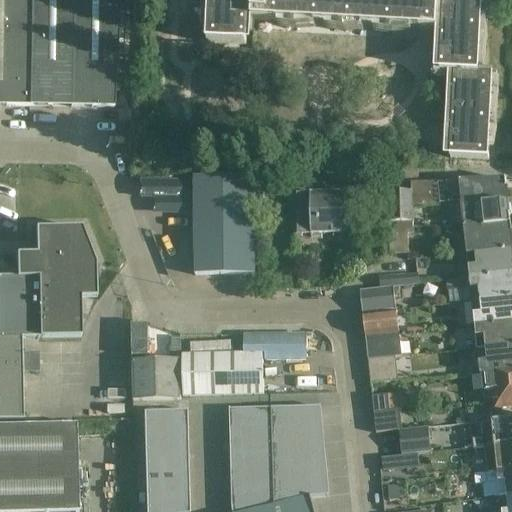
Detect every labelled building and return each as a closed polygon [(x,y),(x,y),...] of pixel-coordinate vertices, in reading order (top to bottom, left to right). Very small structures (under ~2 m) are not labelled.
[(0,0),(0,108),(29,109),(29,0),(0,0)] [(29,0),(29,109),(114,110),(119,0),(29,0)] [(345,29),(346,0),(209,0),(207,44),(246,46),(247,23),(253,24),(345,29)] [(346,0),(345,29),(443,34),(441,75),(455,75),(450,159),(489,161),(493,75),(479,75),(483,0),(346,0)] [(112,125),(112,135),(131,136),(132,126),(112,125)] [(255,277),(253,178),(194,178),(195,277),(255,277)] [(436,208),(461,205),(461,204),(473,203),(474,208),(508,203),(506,182),(410,185),(411,193),(412,193),(412,209),(436,207),(436,208)] [(412,193),(411,193),(388,194),(389,225),(393,225),(413,224),(412,209),(412,193)] [(346,235),(346,215),(346,194),(293,196),(294,236),(346,235)] [(461,204),(463,228),(482,227),(482,230),(511,226),(510,218),(509,218),(509,217),(511,214),(511,208),(508,206),(508,203),(474,208),(473,203),(461,204)] [(413,235),(413,224),(393,225),(393,234),(390,241),(390,256),(409,256),(408,236),(413,235)] [(466,242),(468,257),(475,256),(475,255),(511,250),(511,238),(511,236),(511,226),(482,230),(482,227),(463,228),(464,242),(466,242)] [(0,279),(0,423),(23,423),(21,341),(81,339),(80,299),(94,298),(94,267),(79,232),(37,233),(38,258),(17,259),(18,279),(0,279)] [(468,270),(470,281),(511,276),(511,250),(475,255),(475,256),(476,269),(468,270)] [(380,279),(381,291),(393,290),(396,289),(419,287),(418,276),(380,279)] [(449,307),(472,305),(511,300),(511,276),(470,281),(446,284),(449,307)] [(245,290),(245,279),(209,280),(209,290),(245,290)] [(381,291),(360,293),(363,317),(396,313),(394,290),(393,290),(381,291)] [(511,300),(472,305),(474,327),(511,323),(511,300)] [(363,319),(365,340),(399,336),(396,315),(363,319)] [(161,347),(160,316),(148,316),(149,347),(161,347)] [(212,318),(197,320),(198,331),(213,330),(212,318)] [(484,337),(486,350),(511,347),(511,323),(474,327),(476,337),(484,337)] [(401,359),(399,336),(365,340),(368,362),(395,359),(401,359)] [(184,359),(184,400),(265,399),(265,366),(306,366),(306,337),(245,338),(246,358),(184,359)] [(464,377),(481,375),(511,371),(511,347),(486,350),(487,364),(479,365),(479,366),(462,368),(464,377)] [(395,359),(368,362),(370,386),(398,383),(395,359)] [(132,363),(133,403),(181,402),(180,362),(132,363)] [(511,371),(481,375),(484,401),(493,400),(494,412),(511,410),(511,371)] [(316,387),(317,375),(284,374),(284,386),(316,387)] [(372,399),(376,433),(376,435),(399,433),(402,433),(399,412),(389,413),(388,397),(372,399)] [(261,511),(274,509),(309,500),(328,499),(320,409),(318,409),(271,411),(271,425),(270,425),(270,417),(265,417),(265,411),(229,412),(231,511),(261,511)] [(480,425),(491,423),(490,412),(467,414),(469,426),(480,425)] [(190,511),(188,413),(145,414),(147,511),(190,511)] [(474,450),(494,448),(511,446),(511,420),(491,423),(480,425),(481,441),(473,442),(474,450)] [(0,511),(77,511),(75,426),(0,428),(0,511)] [(402,433),(399,433),(401,458),(403,458),(408,457),(431,455),(428,430),(402,433)] [(511,446),(494,448),(497,473),(511,471),(511,446)] [(358,458),(345,458),(344,489),(357,489),(358,458)] [(383,460),(384,472),(385,472),(400,471),(399,459),(383,460)] [(493,484),(495,499),(511,497),(511,471),(497,473),(474,476),(475,486),(493,484)] [(511,511),(511,497),(495,499),(495,500),(500,499),(501,511),(511,511)] [(261,511),(310,511),(307,502),(309,501),(309,500),(274,509),(261,511)]
